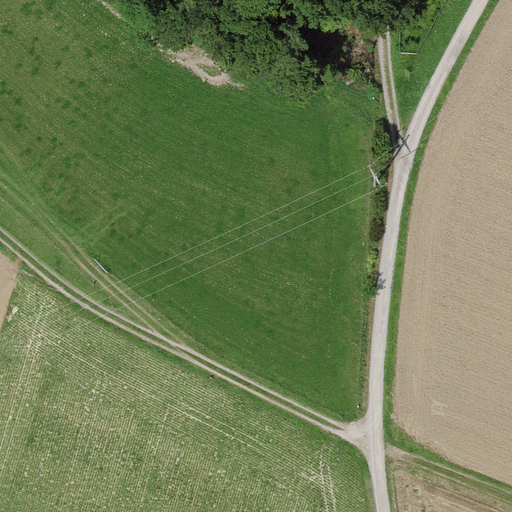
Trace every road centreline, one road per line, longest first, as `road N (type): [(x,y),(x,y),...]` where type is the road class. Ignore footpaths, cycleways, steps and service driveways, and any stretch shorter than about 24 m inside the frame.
road 1 (track): [(0,235),(69,293),(170,350),(511,500)]
road 2 (track): [(385,511),(376,377),(400,179)]
road 3 (track): [(400,179),(424,113),(485,0)]
road 4 (track): [(400,179),(389,0)]
